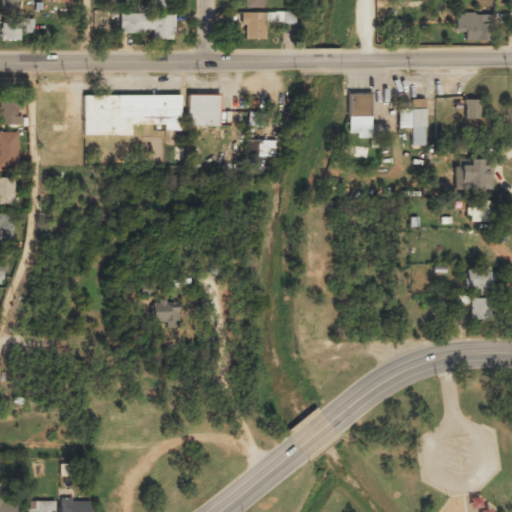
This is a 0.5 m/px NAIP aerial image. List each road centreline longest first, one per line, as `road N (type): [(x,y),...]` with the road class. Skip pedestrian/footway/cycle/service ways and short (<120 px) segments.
road 1 (tertiary): [(299,61),(0,60)]
road 2 (secondary): [(511,351),(421,363),(329,422)]
road 3 (tertiary): [(511,61),(340,61)]
road 4 (residential): [(268,475),(251,449),(222,360)]
